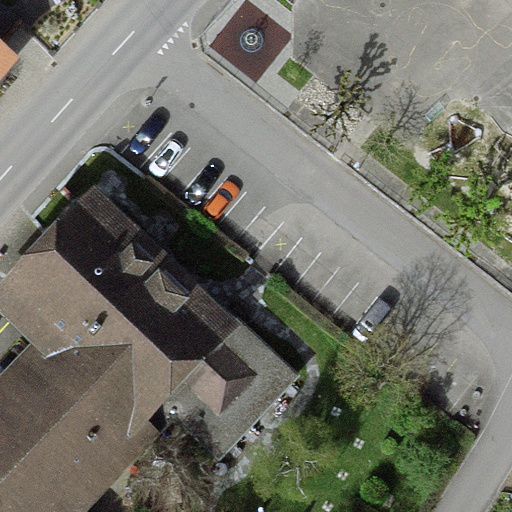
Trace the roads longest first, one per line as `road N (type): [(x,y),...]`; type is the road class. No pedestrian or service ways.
road 1 (residential): [(511,372),(133,31)]
road 2 (secondary): [(133,31),(0,178)]
